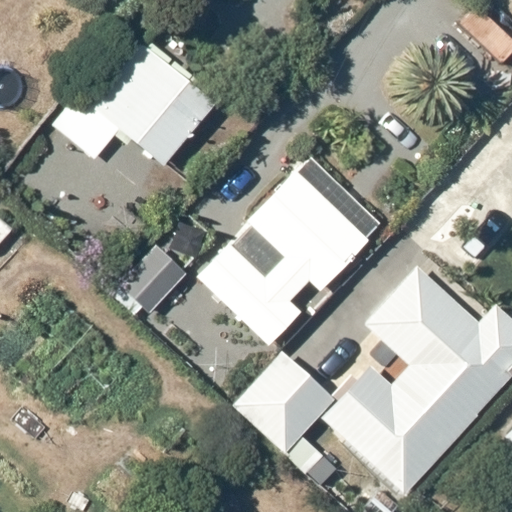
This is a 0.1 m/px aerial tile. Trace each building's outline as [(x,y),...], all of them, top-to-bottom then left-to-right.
[(212,102),(141,45),(92,105),(79,95),(51,129),(88,159),(116,124),(164,162),(212,102)] [(388,230),(317,160),(227,252),(237,263),(208,292),(268,352),(388,230)] [(185,273),(160,246),(120,282),(146,309),(185,273)] [(511,370),(511,319),(493,304),(479,322),(410,266),(358,329),(409,369),(392,389),(361,365),(335,400),(311,427),(406,503),(511,370)] [(335,400),(282,352),(237,402),(289,450),(335,400)] [(511,425),(499,440),(511,452),(511,425)]
